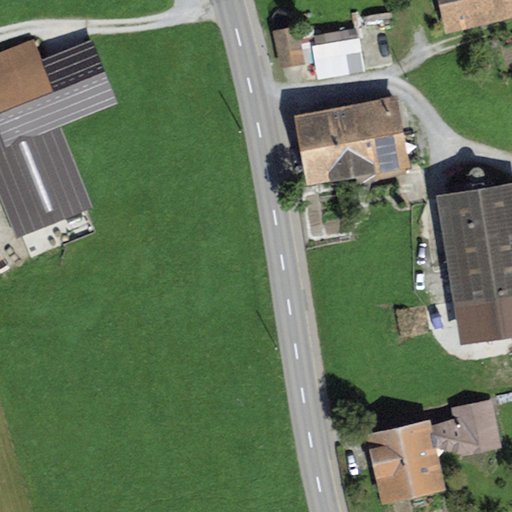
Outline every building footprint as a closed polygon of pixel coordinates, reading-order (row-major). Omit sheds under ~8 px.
[(495,20),(493,12),(511,7),(511,0),(444,0),(452,30),(495,20)] [(301,57),(298,39),(296,29),(276,33),(282,61),(301,57)] [(301,57),(302,64),(319,61),(321,76),(360,69),(356,42),(336,45),(336,42),(318,46),(319,48),(316,49),(314,37),(298,39),(301,57)] [(0,179),(19,228),(84,202),(52,120),(110,98),(90,48),(43,67),(32,40),(0,52),(0,108),(7,125),(0,128),(0,179)] [(302,116),(314,180),(400,166),(388,99),(352,105),(302,116)] [(447,187),(470,336),(511,329),(511,197),(511,190),(464,198),(462,185),(447,187)] [(424,307),(400,311),(404,334),(428,330),(424,307)] [(460,420),(426,428),(429,439),(465,449),(495,443),(487,405),(458,411),(460,420)] [(438,480),(429,439),(426,428),(425,426),(374,438),(386,492),(438,480)]
